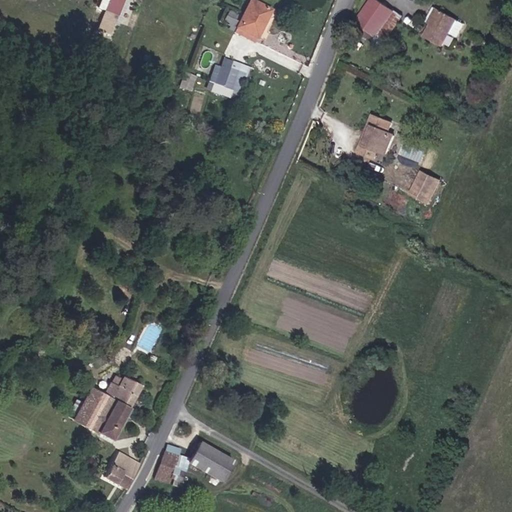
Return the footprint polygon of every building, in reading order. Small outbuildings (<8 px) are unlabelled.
[(277,9),(260,0),(255,0),(243,26),(263,37),(277,9)] [(379,0),(370,0),(355,21),(377,38),(396,13),(379,0)] [(122,14),(110,9),(108,15),(120,20),(122,14)] [(232,26),(239,14),(231,9),(224,21),(232,26)] [(433,11),(420,39),(440,49),(446,36),(454,40),(461,25),(433,11)] [(110,43),(120,20),(108,15),(98,39),(110,43)] [(446,36),(440,49),(448,53),(454,40),(446,36)] [(222,64),(215,62),(207,88),(239,99),(251,65),(224,56),(222,64)] [(180,85),(191,89),(196,76),(185,71),(180,85)] [(386,126),(367,118),(361,134),(364,135),(359,146),(356,144),(351,155),(369,163),(372,156),(382,160),(391,139),(382,135),(386,126)] [(423,202),(433,180),(415,171),(404,193),(423,202)] [(113,399),(130,408),(143,383),(125,375),(119,387),(113,399)] [(115,385),(108,396),(113,399),(119,387),(115,385)] [(93,388),(77,419),(113,439),(130,408),(113,399),(108,396),(93,388)] [(178,447),(167,442),(156,460),(151,482),(165,486),(169,475),(179,478),(185,459),(175,456),(178,447)] [(103,472),(122,485),(141,455),(120,443),(103,472)] [(220,482),(233,463),(200,443),(187,461),(220,482)]
